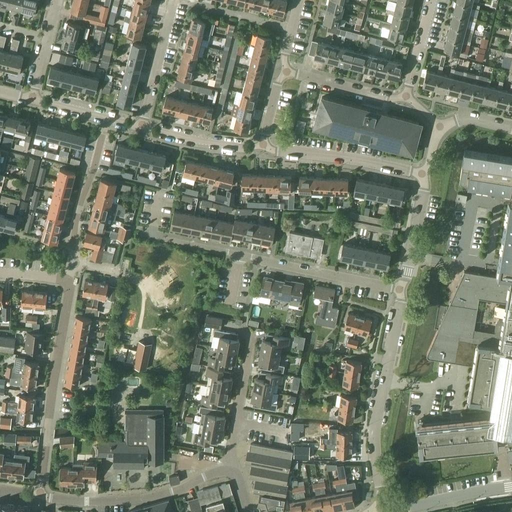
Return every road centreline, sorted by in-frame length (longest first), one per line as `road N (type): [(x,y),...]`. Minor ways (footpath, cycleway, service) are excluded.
road 1 (residential): [(399,290),(150,236),(160,193)]
road 2 (residential): [(39,497),(68,280)]
road 3 (residential): [(39,497),(136,500),(231,472)]
road 4 (residential): [(422,174),(262,146)]
road 5 (residential): [(68,280),(74,222),(102,134)]
road 6 (residential): [(231,472),(253,333)]
road 7 (residential): [(141,128),(173,0)]
road 8 (tertiary): [(511,487),(407,508),(383,505)]
road 9 (residential): [(383,505),(372,441),(382,381)]
road 10 (residential): [(285,71),(386,98),(406,96)]
road 11 (residential): [(262,146),(141,128)]
